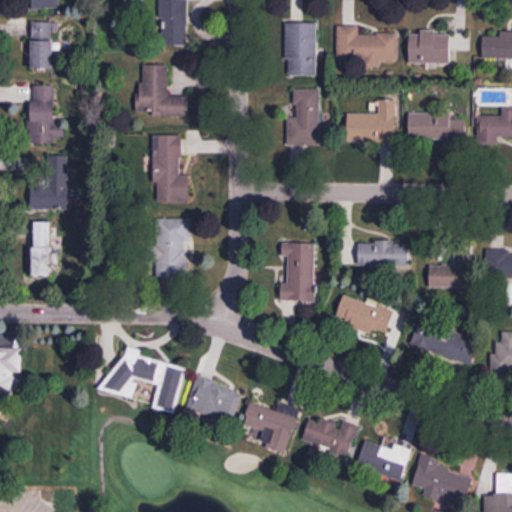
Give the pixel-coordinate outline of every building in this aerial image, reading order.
[(154,0),(155,40),(184,43),(183,0),(154,0)] [(27,17),(26,70),(51,73),(52,19),(27,17)] [(318,77),(318,25),(288,25),(288,77),(318,77)] [(400,62),(399,36),(360,36),(360,29),(338,29),(339,67),(381,66),(381,63),(400,62)] [(484,60),(511,60),(511,32),(501,32),(500,37),(485,36),(484,60)] [(452,34),(411,34),(411,65),(452,65),(452,34)] [(162,60),(165,94),(187,96),(187,113),(148,115),(148,109),(132,109),(131,86),(138,85),(137,60),(162,60)] [(25,139),(27,82),(51,84),(51,144),(25,139)] [(287,120),(287,147),(321,147),(321,91),(296,91),(296,120),(287,120)] [(380,116),(349,115),(349,144),(397,145),(397,102),(380,102),(380,116)] [(511,109),(503,110),(503,118),(479,117),(479,147),(499,147),(499,139),(511,138),(511,109)] [(467,141),(467,116),(411,116),(411,141),(467,141)] [(148,132),(149,198),(187,198),(187,171),(177,170),(176,133),(148,132)] [(27,206),(26,175),(41,176),(41,149),(67,151),(64,207),(27,206)] [(150,217),(151,242),(143,243),(143,259),(152,259),(152,276),(187,276),(186,217),(150,217)] [(28,276),(29,222),(49,220),(51,276),(28,276)] [(277,237),(313,239),(309,286),(315,292),(317,301),(277,300),(277,283),(283,281),(284,256),(276,255),(277,237)] [(359,244),(359,267),(411,267),(411,244),(359,244)] [(511,255),(511,256),(511,251),(488,251),(488,279),(511,279),(511,255)] [(431,289),(471,289),(471,266),(431,266),(431,289)] [(396,314),(345,297),(337,322),(388,338),(396,314)] [(481,343),(422,320),(413,344),(471,368),(481,343)] [(511,375),(511,342),(494,342),(494,376),(511,376),(511,375)] [(127,346),(125,352),(100,385),(172,410),(185,368),(141,354),(142,349),(127,346)] [(20,347),(0,347),(0,408),(21,382),(20,347)] [(239,394),(196,381),(186,403),(231,419),(239,394)] [(251,401),(294,418),(285,453),(268,448),(274,426),(244,416),(251,401)] [(301,437),(345,453),(354,431),(308,417),(301,437)] [(407,452),(363,438),(355,464),(399,480),(407,452)] [(422,453),(411,481),(462,499),(470,478),(436,463),(439,457),(422,453)] [(511,511),(511,495),(483,495),(483,511),(511,511)]
